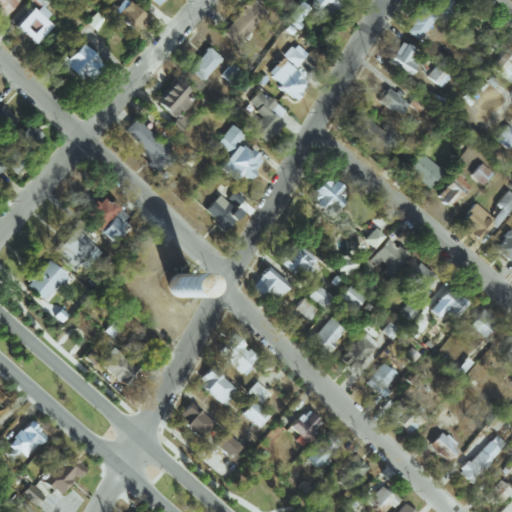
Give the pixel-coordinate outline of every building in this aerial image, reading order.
[(0,0),(0,16),(1,18),(16,2),(14,0),(0,0)] [(15,27),(34,44),(50,25),(43,19),(48,13),(40,7),(46,0),(32,0),(36,3),(15,27)] [(146,18),(125,0),(121,0),(111,12),(133,32),(146,18)] [(236,46),(266,13),(252,0),(249,0),(220,31),(236,46)] [(310,9),(300,0),(285,19),(295,27),(310,9)] [(317,21),(340,0),(311,0),(304,7),(317,21)] [(451,12),(446,7),(453,0),(452,0),(424,0),(445,18),(451,12)] [(416,40),(434,16),(420,5),(402,29),(416,40)] [(415,62),(410,60),(414,49),(397,42),(388,63),(411,73),(415,62)] [(78,81),(83,76),(88,81),(102,65),(80,43),(60,63),(78,81)] [(293,67),(306,54),(295,43),(282,55),(293,67)] [(188,68),(200,80),(220,59),(207,47),(188,68)] [(511,76),(511,56),(503,48),(487,66),(506,83),(511,76)] [(292,98),(307,83),(281,59),(267,75),(292,98)] [(424,77),(439,87),(447,76),(432,66),(424,77)] [(189,101),(182,95),(187,90),(174,79),(154,101),(173,118),(189,101)] [(399,115),(407,104),(381,86),(373,97),(399,115)] [(260,115),(248,129),(264,142),(281,123),(272,115),(277,109),(256,90),(245,102),(260,115)] [(0,128),(4,134),(17,122),(1,103),(0,103),(0,128)] [(178,134),(187,122),(178,114),(168,126),(178,134)] [(375,149),(378,145),(394,157),(392,159),(399,164),(413,146),(385,126),(382,131),(358,114),(347,129),(375,149)] [(120,131),(158,171),(172,158),(134,118),(120,131)] [(228,154),(217,168),(234,180),(239,174),(246,178),(260,159),(237,142),(242,134),(228,124),(214,144),(228,154)] [(494,138),(506,148),(511,141),(511,130),(505,125),(494,138)] [(44,141),(28,127),(0,156),(0,161),(13,174),(44,141)] [(428,187),(440,169),(415,152),(403,170),(428,187)] [(479,186),(490,174),(479,163),(467,175),(479,186)] [(434,196),(448,209),(468,186),(455,173),(434,196)] [(347,192),(325,175),(306,199),(340,226),(346,219),(333,209),(347,192)] [(472,204),(456,225),(477,240),(489,225),(494,228),(511,204),(511,196),(504,190),(493,205),(498,209),(491,218),(472,204)] [(117,210),(100,194),(83,212),(99,228),(117,210)] [(238,214),(218,194),(202,209),(222,230),(238,214)] [(123,226),(113,217),(98,233),(109,242),(123,226)] [(382,236),(373,227),(362,239),(372,248),(382,236)] [(100,254),(72,228),(52,250),(80,275),(100,254)] [(511,232),(509,229),(492,248),(506,260),(511,253),(511,232)] [(367,260),(378,269),(388,277),(407,256),(386,238),(367,260)] [(296,268),(303,273),(314,259),(291,241),(276,260),(292,273),(296,268)] [(334,260),(337,271),(354,267),(351,256),(334,260)] [(45,301),(66,276),(45,259),(25,284),(45,301)] [(420,293),(434,276),(417,262),(403,280),(420,293)] [(288,284),(265,266),(250,286),(266,298),(271,292),(278,297),(288,284)] [(321,309),(330,298),(315,285),(305,296),(321,309)] [(352,309),(361,297),(345,285),(336,296),(352,309)] [(437,317),(442,310),(453,319),(466,302),(443,285),(436,294),(438,296),(428,310),(437,317)] [(308,319),(316,308),(301,298),(293,309),(308,319)] [(397,312),(405,321),(415,313),(407,303),(397,312)] [(484,337),(495,318),(478,308),(467,327),(484,337)] [(138,361),(155,342),(123,312),(114,322),(130,337),(121,346),(138,361)] [(325,351),(343,330),(328,317),(310,337),(325,351)] [(256,357),(246,347),(245,348),(231,334),(214,351),(239,374),(256,357)] [(368,353),(373,348),(361,335),(338,358),(350,371),(358,364),(362,369),(373,359),(368,353)] [(511,372),(511,377),(509,381),(511,383),(511,341),(497,358),(511,372)] [(124,386),(138,368),(111,349),(98,367),(124,386)] [(81,357),(92,366),(97,358),(86,350),(81,357)] [(362,383),(379,397),(396,376),(380,362),(362,383)] [(195,381),(222,406),(235,391),(209,367),(195,381)] [(244,392),(257,404),(267,393),(254,381),(244,392)] [(402,396),(386,413),(408,434),(424,417),(402,396)] [(266,416),(248,401),(238,412),(256,427),(266,416)] [(198,439),(212,424),(189,402),(175,417),(198,439)] [(435,420),(450,430),(457,419),(441,409),(435,420)] [(301,442),(321,423),(310,412),(303,418),(299,414),(286,426),(301,442)] [(24,457),(44,435),(28,421),(2,450),(11,458),(17,451),(24,457)] [(256,443),(267,452),(285,431),(275,422),(256,443)] [(228,459),(239,448),(222,431),(211,443),(228,459)] [(445,462),(458,448),(439,431),(427,445),(445,462)] [(338,445),(327,433),(302,457),(313,468),(338,445)] [(456,472),(467,483),(504,445),(493,434),(456,472)] [(346,481),(365,471),(355,452),(336,463),(346,481)] [(83,470),(69,454),(47,474),(51,479),(46,483),(56,495),(83,470)] [(502,467),(509,473),(511,468),(511,461),(509,459),(502,467)] [(509,491),(496,479),(481,495),(494,507),(509,491)] [(33,506),(42,496),(28,483),(19,493),(33,506)] [(366,498),(379,511),(393,498),(381,484),(366,498)] [(394,511),(413,511),(403,503),(394,511)]
